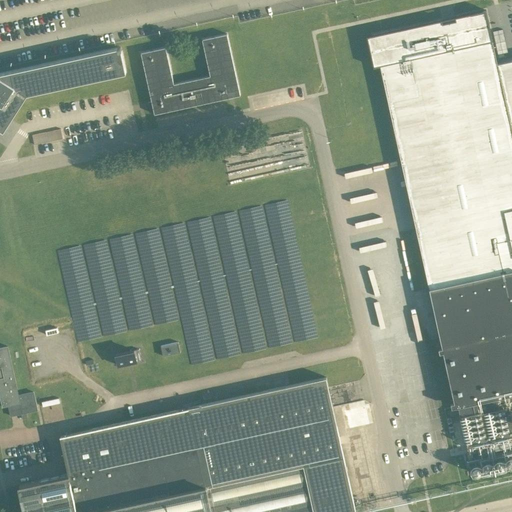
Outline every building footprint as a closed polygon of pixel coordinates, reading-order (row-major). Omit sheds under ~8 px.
[(442,19),(368,35),(374,66),(380,64),(418,237),(429,288),(455,406),(458,406),(461,417),(499,409),(496,397),(511,393),(511,59),(497,63),(492,40),(486,9),(455,16),(456,19),(443,22),(442,19)] [(141,52),(152,101),(148,102),(149,105),(149,108),(153,107),(154,113),(240,95),(227,33),(202,39),(210,75),(174,83),(166,46),(141,52)] [(126,72),(120,47),(0,72),(0,128),(4,131),(27,94),(126,72)] [(163,355),(180,351),(178,342),(161,346),(163,355)] [(18,395),(7,346),(0,347),(0,396),(2,406),(8,405),(11,415),(37,410),(33,392),(18,395)] [(134,351),(116,354),(118,365),(136,361),(134,351)] [(68,473),(19,484),(24,505),(25,511),(355,511),(326,377),(290,384),(108,425),(60,435),(68,473)]
